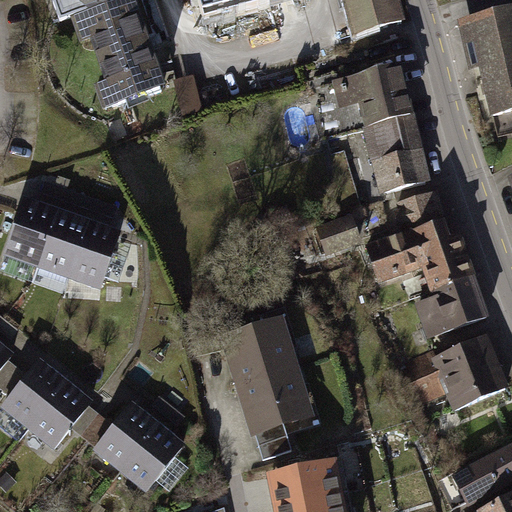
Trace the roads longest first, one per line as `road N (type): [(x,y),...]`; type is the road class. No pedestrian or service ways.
road 1 (tertiary): [(511,289),(418,0)]
road 2 (unknown): [(335,0),(327,25),(226,57),(187,49),(172,0)]
